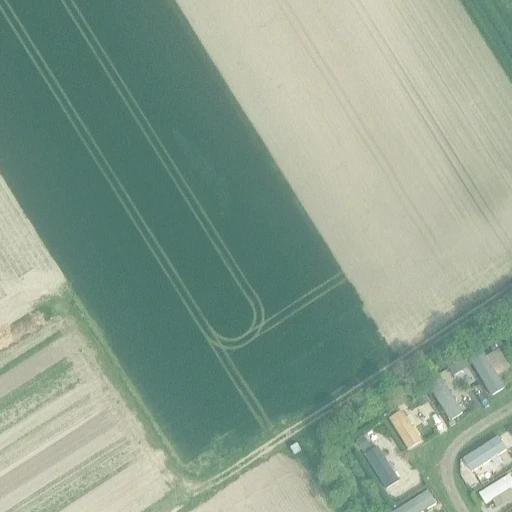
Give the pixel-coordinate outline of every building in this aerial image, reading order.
[(481,378),(505,363),(498,353),(492,344),(483,350),(489,359),(475,368),(481,378)] [(442,401),(473,383),(467,373),(436,392),(442,401)] [(389,420),(407,451),(420,443),(410,426),(413,424),(409,417),(405,419),(401,412),(389,420)] [(471,473),(506,451),(498,438),(463,460),(471,473)] [(365,456),(386,490),(398,482),(377,448),(365,456)] [(485,505),(511,488),(511,482),(508,476),(478,495),(485,505)] [(428,492),(402,509),(403,511),(425,511),(423,509),(434,502),(428,492)]
